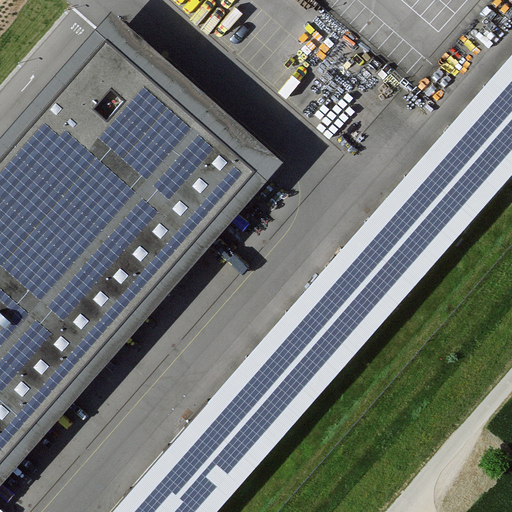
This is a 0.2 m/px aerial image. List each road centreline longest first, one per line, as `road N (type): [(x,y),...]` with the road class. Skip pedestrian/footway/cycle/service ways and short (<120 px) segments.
road 1 (unknown): [(57,511),(295,245),(314,190),(302,153),(121,0)]
road 2 (track): [(397,511),(511,381)]
road 3 (unknown): [(0,104),(93,0)]
